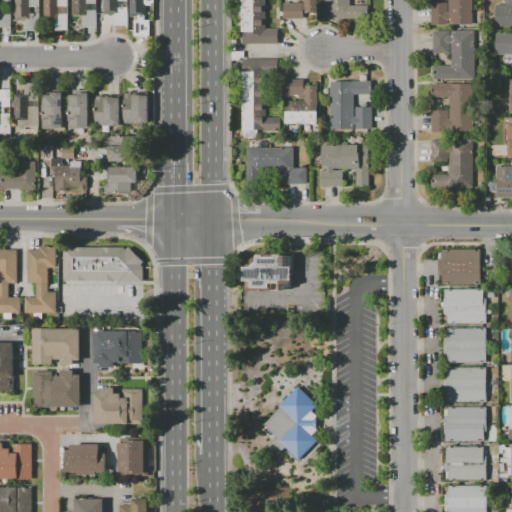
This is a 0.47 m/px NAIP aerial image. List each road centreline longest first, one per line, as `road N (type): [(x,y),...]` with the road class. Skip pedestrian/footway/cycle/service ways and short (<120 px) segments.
road 1 (residential): [(401,221),(406,511)]
road 2 (primary): [(176,221),(176,511)]
road 3 (tertiary): [(214,476),(195,454),(196,264),(189,233),(176,221)]
road 4 (tertiary): [(263,221),(511,226)]
road 5 (primary): [(213,455),(212,220)]
road 6 (tertiary): [(186,0),(189,193),(212,220)]
road 7 (primary): [(172,0),(176,221)]
road 8 (residential): [(399,0),(401,221)]
road 9 (primary): [(212,220),(213,0)]
